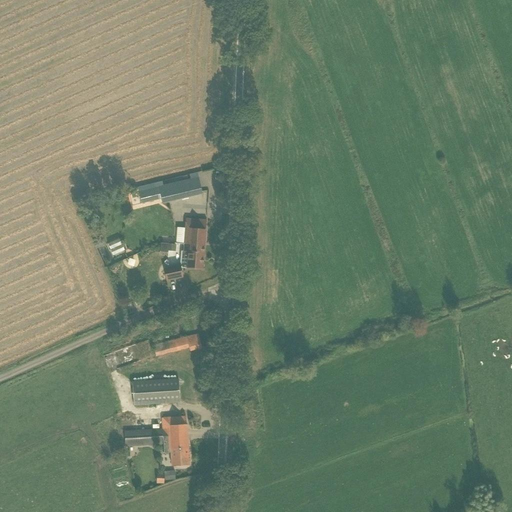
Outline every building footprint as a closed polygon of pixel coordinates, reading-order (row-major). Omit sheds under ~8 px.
[(139,192),(143,205),(162,200),(163,203),(202,193),(198,177),(139,192)] [(186,219),(184,244),(204,246),(206,220),(186,219)] [(119,239),(108,244),(113,256),(124,251),(119,239)] [(180,267),(180,268),(181,268),(202,270),(204,246),(184,244),(183,252),(181,252),(180,267)] [(180,265),(163,268),(163,270),(164,270),(164,272),(166,282),(183,278),(181,268),(180,268),(180,267),(180,266),(180,265)] [(153,346),(156,357),(189,349),(190,351),(202,348),(198,335),(153,346)] [(179,380),(132,383),(133,405),(180,402),(179,380)] [(171,453),(172,467),(189,465),(186,417),(162,419),(162,429),(124,432),(125,447),(163,444),(164,453),(171,453)] [(175,471),(164,472),(165,481),(175,480),(175,471)]
